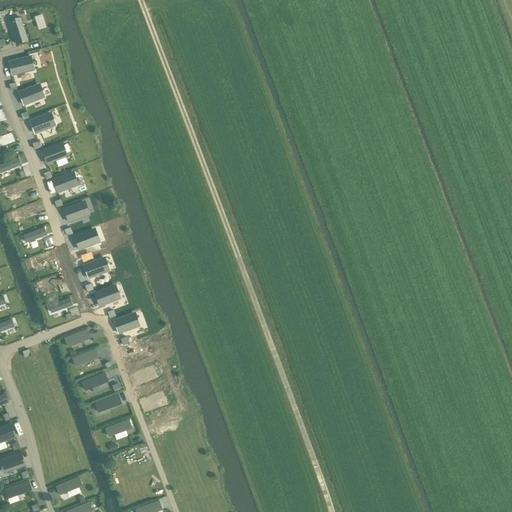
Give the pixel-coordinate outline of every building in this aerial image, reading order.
[(16,21),(10,22),(17,44),(28,40),(21,17),(15,19),(16,21)] [(29,56),(9,61),(12,74),(32,70),(29,56)] [(37,84),(19,91),(24,105),(42,97),(37,84)] [(49,113),(30,120),(35,133),(54,126),(49,113)] [(12,133),(0,136),(0,145),(15,141),(12,133)] [(60,143),(41,150),(46,163),(65,156),(60,143)] [(19,157),(0,164),(0,170),(1,172),(21,165),(19,157)] [(72,172),(53,179),(58,193),(77,185),(72,172)] [(27,180),(7,188),(9,195),(30,188),(27,180)] [(83,201),(64,208),(69,221),(88,214),(83,201)] [(36,204),(15,212),(18,219),(39,211),(36,204)] [(44,227),(24,235),(26,242),(47,235),(44,227)] [(97,227),(77,236),(80,245),(101,237),(97,227)] [(53,251),(32,258),(35,266),(56,258),(53,251)] [(103,258),(84,265),(89,278),(108,271),(103,258)] [(61,274),(41,282),(44,289),(64,282),(61,274)] [(119,285),(98,294),(103,307),(124,299),(119,285)] [(70,298),(49,305),(52,313),(73,305),(70,298)] [(133,313),(114,320),(119,333),(138,326),(133,313)] [(11,319),(0,323),(0,331),(14,327),(11,319)] [(87,328),(64,337),(68,345),(90,337),(87,328)] [(143,341),(124,348),(129,361),(148,354),(143,341)] [(94,348),(72,357),(75,366),(98,357),(94,348)] [(152,366),(133,373),(138,386),(157,379),(152,366)] [(105,373),(82,382),(85,389),(108,380),(105,373)] [(88,394),(110,385),(108,381),(86,390),(88,394)] [(118,383),(112,386),(114,392),(121,389),(118,383)] [(162,392),(144,400),(149,413),(167,405),(162,392)] [(5,393),(0,395),(0,404),(9,401),(5,393)] [(118,394),(95,403),(98,412),(121,403),(118,394)] [(172,418),(154,425),(159,438),(177,431),(172,418)] [(128,419),(106,427),(109,436),(131,427),(128,419)] [(10,423),(0,427),(0,442),(15,437),(10,423)] [(17,441),(11,444),(13,450),(20,448),(17,441)] [(182,444),(164,451),(169,464),(187,457),(182,444)] [(139,450),(112,460),(116,471),(143,461),(139,450)] [(21,451),(2,457),(7,472),(26,465),(21,451)] [(185,459),(165,466),(168,475),(188,469),(185,459)] [(27,470),(21,472),(23,479),(29,477),(27,470)] [(192,470),(173,477),(178,490),(197,483),(192,470)] [(150,474),(126,482),(130,493),(154,485),(150,474)] [(78,476),(56,485),(59,494),(82,485),(78,476)] [(28,481),(5,489),(8,498),(31,489),(28,481)] [(203,496),(183,503),(186,511),(199,511),(208,509),(203,496)] [(159,501),(136,509),(137,511),(154,511),(162,509),(159,501)] [(89,502),(66,511),(88,511),(92,511),(89,502)]
